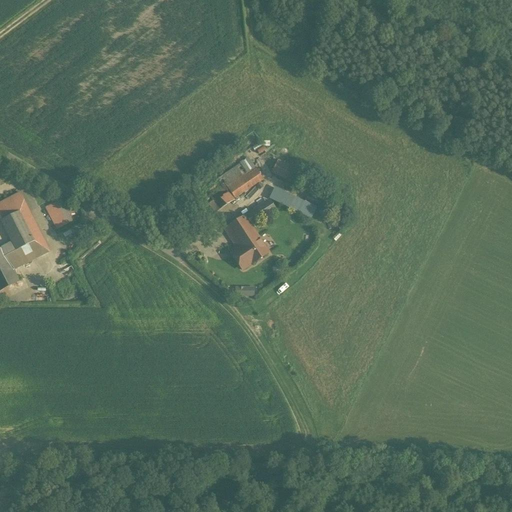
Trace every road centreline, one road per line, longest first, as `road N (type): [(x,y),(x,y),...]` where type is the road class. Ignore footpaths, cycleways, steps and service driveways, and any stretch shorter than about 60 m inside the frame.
road 1 (track): [(247,0),(255,44),(511,177)]
road 2 (track): [(167,250),(244,317),(289,391),(311,440),(322,511)]
road 3 (unclassified): [(0,147),(167,250)]
